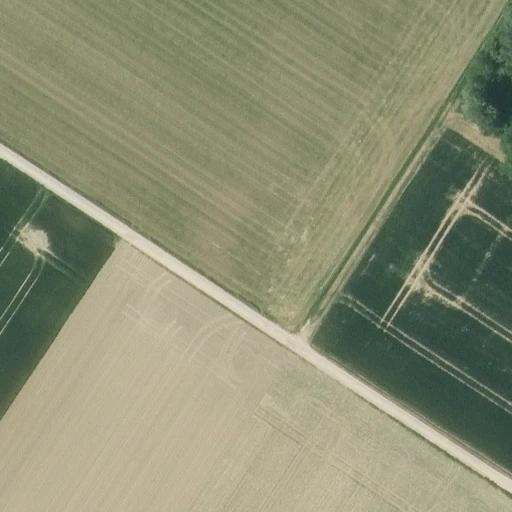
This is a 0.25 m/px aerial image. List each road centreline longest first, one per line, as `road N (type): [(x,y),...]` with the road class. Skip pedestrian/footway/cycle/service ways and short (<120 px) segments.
road 1 (track): [(511,491),(0,152)]
road 2 (track): [(295,346),(511,32)]
